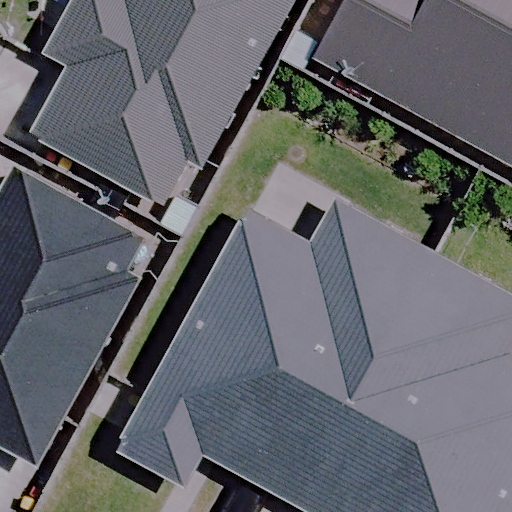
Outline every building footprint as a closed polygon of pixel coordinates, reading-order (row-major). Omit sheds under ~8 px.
[(67,66),(30,134),(157,202),(180,159),(194,167),(284,0),(70,0),(41,53),(67,66)] [(511,0),(342,0),(311,59),(511,167),(511,0)] [(0,448),(30,464),(130,281),(116,274),(134,241),(9,174),(0,190),(0,448)] [(291,503),(426,256),(331,204),(306,250),(243,215),(113,451),(174,484),(193,450),(291,503)] [(511,333),(511,302),(426,256),(291,503),(307,511),(507,511),(511,503),(511,363),(499,356),(511,333)]
